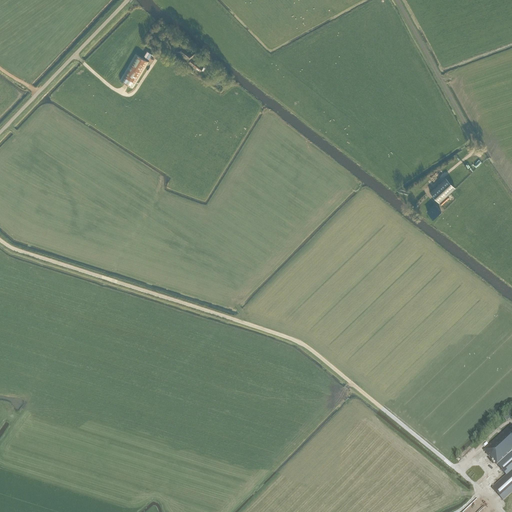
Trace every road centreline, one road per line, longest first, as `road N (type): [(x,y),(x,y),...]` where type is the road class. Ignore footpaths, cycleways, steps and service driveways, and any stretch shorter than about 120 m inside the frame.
road 1 (unclassified): [(502,511),(292,340),(0,240)]
road 2 (unclassified): [(37,92),(127,0)]
